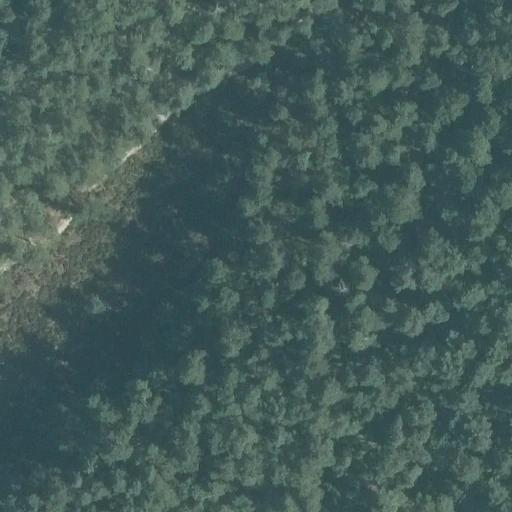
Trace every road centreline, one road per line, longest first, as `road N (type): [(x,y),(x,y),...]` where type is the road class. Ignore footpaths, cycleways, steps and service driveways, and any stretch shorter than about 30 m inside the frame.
road 1 (track): [(469,511),(442,429),(415,171),(420,114),(453,0)]
road 2 (track): [(324,0),(275,44),(184,97),(40,241),(0,263)]
